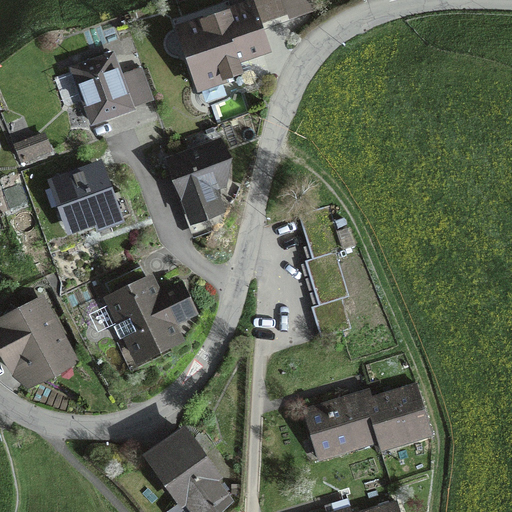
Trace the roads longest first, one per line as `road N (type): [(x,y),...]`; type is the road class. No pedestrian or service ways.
road 1 (residential): [(246,237),(233,291),(191,384),(125,427),(37,425),(0,398)]
road 2 (residential): [(430,0),(367,14),(297,69),(246,237)]
road 3 (residential): [(246,237),(272,247),(261,346)]
